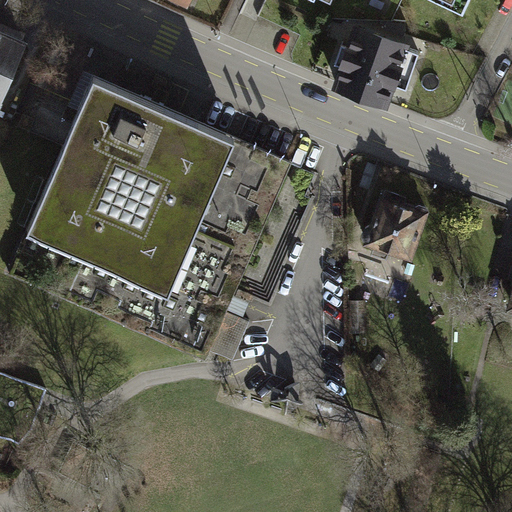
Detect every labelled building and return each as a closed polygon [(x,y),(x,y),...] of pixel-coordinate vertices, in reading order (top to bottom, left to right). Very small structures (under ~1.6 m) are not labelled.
[(328,0),(329,0),(435,0),(462,12),(468,0),(328,0)] [(401,36),(350,18),(327,82),(378,100),(401,36)] [(0,118),(32,46),(0,32),(0,118)] [(94,75),(9,271),(205,357),(291,160),(205,123),(94,75)] [(427,204),(378,188),(361,239),(379,245),(410,255),(427,204)] [(235,300),(221,353),(237,357),(251,304),(235,300)]
